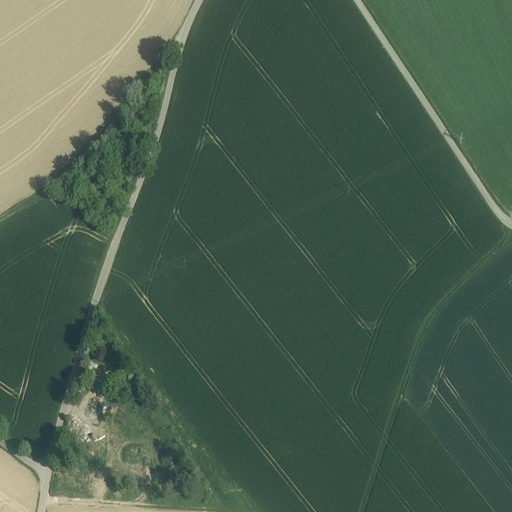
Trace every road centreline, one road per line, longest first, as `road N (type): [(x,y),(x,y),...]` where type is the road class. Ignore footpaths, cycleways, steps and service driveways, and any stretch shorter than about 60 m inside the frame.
road 1 (unclassified): [(200,0),(177,45),(165,105),(92,308),(47,475)]
road 2 (track): [(364,511),(430,317),(511,235)]
road 3 (unclassified): [(511,225),(357,0)]
road 4 (track): [(177,45),(51,193),(0,219)]
road 5 (track): [(261,511),(42,506)]
